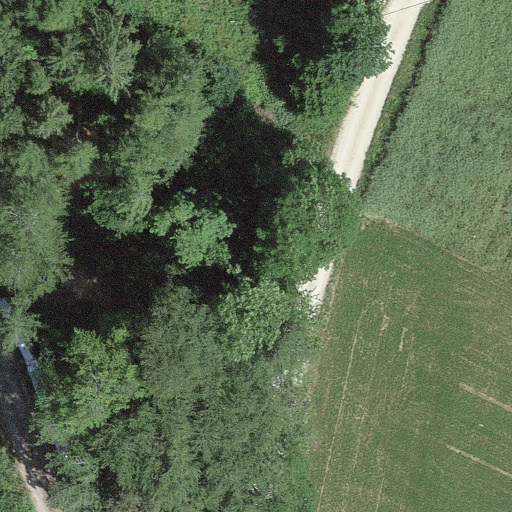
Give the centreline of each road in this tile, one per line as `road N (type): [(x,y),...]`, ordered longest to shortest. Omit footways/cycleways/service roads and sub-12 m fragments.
road 1 (track): [(422,0),(308,285),(262,511)]
road 2 (track): [(57,511),(0,346)]
